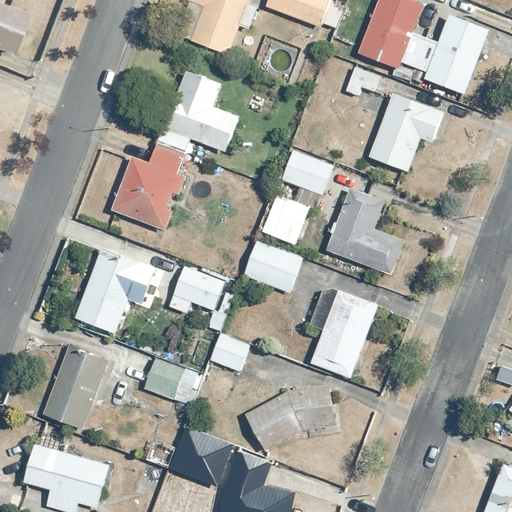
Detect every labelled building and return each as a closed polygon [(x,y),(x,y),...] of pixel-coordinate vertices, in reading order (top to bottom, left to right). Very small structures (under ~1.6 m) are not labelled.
[(250,0),(193,0),(206,5),(193,40),(231,54),(242,23),(252,27),(259,8),(249,4),(250,0)] [(347,1),(345,0),(270,0),(268,6),(336,32),(347,1)] [(427,2),(422,0),(379,0),(360,53),(400,68),(402,62),(428,72),(426,78),(468,93),(492,29),(451,14),(441,42),(415,32),(427,2)] [(0,49),(13,54),(27,13),(0,3),(0,49)] [(383,77),(353,65),(342,92),(355,98),(360,86),(376,93),(383,77)] [(182,93),(176,90),(158,142),(189,153),(194,139),(231,152),(244,114),(214,104),(222,81),(190,70),(182,93)] [(447,110),(396,92),(373,157),(411,170),(423,137),(436,141),(447,110)] [(158,142),(152,160),(134,154),(115,211),(155,225),(170,230),(190,174),(183,171),(189,153),(158,142)] [(336,164),(293,150),(283,180),(326,194),(336,164)] [(389,199),(353,186),(329,252),(392,276),(407,235),(379,225),(389,199)] [(313,206),(279,192),(263,231),(298,245),(313,206)] [(305,256),(258,240),(247,271),(294,287),(305,256)] [(160,269),(103,248),(78,317),(118,332),(129,301),(146,308),(160,269)] [(241,285),(187,264),(171,305),(191,313),(195,304),(212,310),(207,322),(224,328),(241,285)] [(383,306),(327,284),(312,321),(326,326),(313,359),(355,375),(383,306)] [(252,344),(221,333),(211,360),(242,371),(252,344)] [(111,359),(69,344),(45,412),(87,427),(111,359)] [(203,373),(155,358),(146,389),(194,403),(203,373)] [(249,411),(269,449),(307,429),(339,425),(333,384),(292,389),(249,411)] [(131,429),(116,422),(110,438),(125,444),(131,429)] [(236,443),(188,426),(174,462),(189,467),(186,474),(220,486),(236,443)] [(112,464),(37,443),(27,481),(53,489),(49,506),(69,511),(77,511),(80,502),(100,508),(112,464)] [(273,460),(237,451),(221,511),(293,511),(299,493),(267,485),(273,460)] [(511,511),(511,472),(503,469),(486,511),(511,511)]
